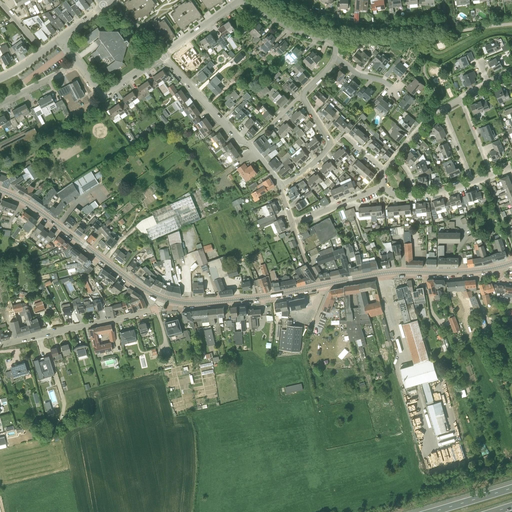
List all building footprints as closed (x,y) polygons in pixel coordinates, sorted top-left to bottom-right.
[(24,3),(22,0),(14,0),(20,9),(22,8),(20,5),(24,3)] [(29,0),(31,2),(31,3),(33,6),(37,14),(39,12),(35,5),(34,2),(36,0),(29,0)] [(79,1),(79,0),(78,0),(73,0),(75,3),(70,7),(76,14),(77,15),(81,12),(80,11),(81,10),(84,8),(85,9),(79,1)] [(79,0),(79,1),(85,9),(89,6),(87,3),(88,2),(90,4),(93,2),(91,0),(79,0)] [(134,7),(130,1),(129,0),(127,0),(123,3),(124,5),(136,20),(139,17),(141,19),(142,17),(136,9),(135,11),(133,8),(134,7)] [(148,16),(142,7),(140,9),(139,6),(140,5),(136,0),(130,0),(130,1),(134,7),(136,9),(142,17),(145,15),(147,17),(148,16)] [(152,10),(143,0),(136,0),(140,5),(142,3),(144,6),(142,7),(148,16),(150,15),(148,13),(152,10)] [(143,0),(152,10),(153,9),(152,8),(156,5),(152,0),(143,0)] [(196,19),(197,21),(203,17),(202,15),(191,0),(190,0),(187,3),(186,1),(184,2),(196,19)] [(209,0),(201,0),(209,10),(214,7),(209,0)] [(348,4),(347,0),(340,0),(340,3),(337,3),(337,9),(340,9),(340,8),(348,9),(348,8),(350,7),(350,4),(348,4)] [(359,0),(359,5),(355,5),(355,11),(358,11),(359,9),(367,10),(367,0),(359,0)] [(373,14),(377,13),(376,10),(385,8),(383,0),(374,0),(375,4),(371,4),(373,14)] [(390,13),(394,12),(393,6),(401,5),(400,0),(391,0),(392,2),(388,2),(389,8),(390,13)] [(70,7),(66,1),(62,4),(66,10),(62,13),(68,21),(72,19),(71,17),(76,14),(70,7)] [(180,3),(178,4),(183,11),(185,10),(187,13),(185,14),(191,22),(196,19),(184,2),(181,4),(180,3)] [(178,4),(177,5),(178,6),(175,9),(187,26),(191,22),(185,14),(184,15),(182,12),(183,11),(178,4)] [(68,21),(62,13),(57,7),(54,10),(58,16),(54,19),(60,28),(64,25),(63,24),(67,21),(68,22),(68,21)] [(170,14),(181,30),(182,31),(188,28),(187,26),(175,9),(173,10),(174,12),(170,14)] [(44,13),(50,22),(45,25),(52,34),(55,31),(55,30),(58,28),(59,27),(60,28),(54,19),(52,17),(48,12),(44,13)] [(38,15),(33,17),(23,20),(27,26),(38,23),(42,28),(34,33),(39,39),(41,38),(43,40),(47,37),(46,36),(51,33),(51,34),(52,34),(45,25),(45,26),(43,23),(38,15)] [(164,42),(169,38),(163,30),(161,31),(159,28),(161,27),(158,23),(157,21),(156,19),(154,20),(156,22),(152,25),(164,42)] [(163,30),(169,38),(170,40),(176,36),(174,35),(164,19),(160,22),(159,20),(157,21),(158,23),(161,27),(163,30)] [(228,31),(230,33),(235,30),(229,21),(224,25),(228,31)] [(256,43),(261,39),(259,37),(264,31),(262,29),(263,28),(259,24),(252,30),(251,31),(256,36),(252,39),(256,43)] [(222,41),(221,41),(225,47),(228,45),(224,40),(228,38),(227,35),(230,33),(228,31),(224,25),(219,28),(223,35),(219,38),(220,38),(222,41)] [(128,40),(126,38),(123,39),(117,31),(99,30),(97,29),(98,28),(98,27),(84,37),(85,38),(85,37),(89,42),(88,43),(89,43),(99,36),(99,38),(95,41),(96,41),(99,46),(98,47),(97,47),(97,48),(96,48),(97,49),(96,49),(96,50),(94,51),(95,51),(91,54),(92,54),(97,61),(96,61),(97,62),(100,59),(101,59),(102,58),(102,59),(103,58),(104,58),(105,58),(106,57),(107,57),(110,61),(110,62),(114,59),(116,60),(106,67),(107,68),(111,72),(110,73),(111,73),(124,64),(122,61),(128,40)] [(220,38),(216,41),(211,34),(206,37),(210,44),(213,48),(219,44),(219,43),(221,41),(222,41),(220,38)] [(264,49),(263,49),(267,53),(270,49),(275,45),(272,42),(276,39),(272,34),(269,37),(267,36),(263,40),(265,43),(261,46),(264,49)] [(211,46),(210,44),(206,37),(200,41),(207,51),(212,47),(211,46)] [(502,40),(501,38),(498,40),(499,43),(498,44),(497,41),(485,46),(488,53),(500,49),(499,48),(502,47),(503,51),(509,49),(506,43),(505,39),(502,40)] [(17,43),(11,47),(14,52),(17,50),(20,54),(22,53),(23,54),(28,50),(25,46),(24,47),(23,44),(21,40),(17,43)] [(276,44),(275,45),(270,49),(274,53),(277,50),(281,54),(288,47),(287,45),(288,44),(284,40),(280,45),(278,46),(276,44)] [(14,52),(11,47),(8,49),(2,52),(3,55),(1,57),(5,65),(13,60),(10,55),(11,54),(11,55),(14,52)] [(198,55),(193,47),(187,51),(186,51),(179,56),(187,68),(193,64),(195,67),(201,63),(196,56),(198,55)] [(301,48),(299,50),(296,47),(290,54),(289,53),(286,56),(292,62),(293,61),(295,64),(297,62),(302,57),(300,55),(304,51),(301,48)] [(318,56),(313,51),(305,58),(302,61),(310,69),(311,68),(322,58),(319,55),(318,56)] [(361,53),(358,51),(353,58),(357,62),(362,66),(370,57),(364,53),(363,51),(361,53)] [(460,69),(465,67),(465,66),(470,64),(469,62),(474,59),(471,51),(465,54),(466,55),(460,58),(456,60),(460,69)] [(241,53),(233,60),(237,64),(245,57),(241,53)] [(382,55),(378,53),(374,58),(377,61),(373,66),(380,72),(382,70),(383,71),(386,68),(387,69),(390,65),(387,63),(389,61),(388,61),(389,59),(383,54),(382,55)] [(403,65),(399,62),(402,58),(400,56),(394,63),(397,65),(393,70),(401,77),(407,68),(409,66),(405,63),(403,65)] [(498,62),(496,58),(488,62),(490,66),(491,66),(495,71),(503,67),(499,61),(498,62)] [(215,64),(211,60),(198,71),(199,71),(200,73),(197,75),(203,82),(213,73),(212,73),(209,70),(215,64)] [(300,65),(297,62),(294,65),(297,68),(302,73),(305,70),(300,65)] [(163,80),(164,83),(167,81),(168,82),(170,77),(168,76),(163,70),(158,73),(163,80)] [(343,77),(346,75),(340,70),(336,75),(335,74),(332,78),(336,81),(337,80),(340,83),(344,78),(343,77)] [(465,87),(472,84),(471,83),(476,82),(474,78),(476,77),(474,71),(463,75),(465,81),(463,82),(465,87)] [(159,85),(158,83),(163,80),(158,73),(153,77),(155,80),(153,82),(157,87),(159,85)] [(296,76),(294,79),(298,83),(300,81),(303,84),(309,78),(303,73),(302,74),(301,73),(297,77),(296,76)] [(236,83),(243,77),(241,74),(234,80),(236,83)] [(207,84),(212,90),(217,85),(214,82),(217,80),(215,77),(207,84)] [(421,89),(424,86),(415,79),(410,86),(409,85),(406,88),(413,94),(419,87),(421,89)] [(84,95),(76,80),(70,84),(70,85),(69,85),(68,86),(67,85),(57,91),(60,97),(73,90),(75,95),(72,96),(74,100),(84,95)] [(157,87),(153,82),(150,84),(148,80),(143,84),(148,90),(153,87),(154,89),(157,87)] [(359,86),(352,80),(348,85),(346,83),(340,89),(351,97),(356,91),(355,90),(359,86)] [(291,84),(288,82),(283,87),(287,92),(290,90),(294,94),(299,88),(293,82),(291,84)] [(147,91),(148,90),(143,84),(138,88),(140,91),(138,92),(142,98),(141,98),(144,101),(146,99),(145,97),(150,94),(147,91)] [(172,92),(176,89),(173,84),(168,88),(169,90),(171,93),(172,92)] [(217,85),(212,90),(217,95),(224,88),(222,85),(220,88),(217,85)] [(265,95),(270,91),(267,86),(259,93),(260,95),(263,93),(265,95)] [(371,89),(368,87),(364,92),(361,89),(357,94),(362,98),(363,97),(367,101),(375,91),(371,88),(371,89)] [(503,92),(501,88),(497,90),(497,91),(495,92),(500,103),(510,99),(507,91),(503,92)] [(178,91),(176,89),(172,92),(171,93),(173,96),(175,94),(178,99),(185,94),(181,89),(178,91)] [(230,109),(235,104),(233,101),(239,96),(233,90),(227,96),(229,99),(225,103),(230,109)] [(133,91),(128,95),(133,101),(138,97),(139,100),(141,98),(142,98),(138,92),(135,94),(133,91)] [(319,107),(327,99),(318,91),(312,97),(318,103),(317,105),(319,107)] [(278,94),(276,92),(272,96),(282,106),(289,100),(283,95),(282,96),(279,93),(278,94)] [(406,110),(415,99),(408,93),(405,96),(406,96),(399,104),(400,104),(402,106),(406,110)] [(44,98),(50,110),(56,106),(56,107),(59,105),(60,107),(62,107),(64,110),(66,109),(62,100),(55,104),(50,94),(44,98)] [(182,108),(187,104),(185,102),(188,99),(185,94),(178,99),(174,102),(179,110),(182,108)] [(135,104),(133,101),(128,95),(123,98),(126,103),(124,105),(127,110),(130,108),(135,104)] [(385,100),(383,99),(383,98),(380,95),(374,102),(377,105),(375,108),(381,113),(381,112),(385,115),(393,105),(389,102),(388,102),(386,100),(388,98),(385,100)] [(37,101),(41,109),(43,114),(50,110),(44,98),(37,101)] [(246,111),(243,107),(248,102),(245,100),(240,105),(236,109),(239,113),(236,115),(240,120),(246,115),(247,116),(250,113),(247,110),(246,111)] [(326,116),(334,107),(334,106),(330,102),(331,102),(329,100),(327,102),(322,107),(325,109),(321,113),(323,115),(323,114),(326,116)] [(489,109),(486,101),(481,103),(481,101),(471,105),(474,114),(484,110),(484,111),(489,109)] [(127,110),(124,105),(121,106),(119,103),(114,107),(120,115),(127,110)] [(188,107),(187,104),(182,108),(179,110),(180,113),(184,110),(187,115),(191,113),(197,108),(193,103),(188,107)] [(22,113),(24,116),(30,113),(28,110),(28,109),(30,108),(28,104),(25,105),(25,104),(19,107),(22,113)] [(269,120),(273,115),(264,106),(261,109),(265,112),(263,114),(269,120)] [(24,116),(22,113),(19,107),(12,111),(13,111),(11,112),(13,116),(15,115),(15,116),(14,116),(17,121),(24,117),(24,116)] [(120,115),(114,107),(109,110),(111,113),(109,115),(113,121),(120,115)] [(340,112),(334,107),(326,116),(327,118),(329,120),(332,117),(334,119),(338,114),(340,112)] [(40,122),(36,113),(33,108),(30,110),(33,114),(32,114),(37,124),(40,122)] [(191,113),(194,118),(192,119),(194,122),(199,118),(197,116),(201,113),(197,108),(191,113)] [(300,119),(302,121),(305,119),(304,118),(306,116),(300,110),(298,112),(297,110),(294,113),(300,119)] [(302,121),(300,119),(294,113),(291,116),(292,117),(291,119),(297,125),(299,123),(300,123),(302,121)] [(341,116),(338,114),(334,119),(336,120),(333,125),(335,126),(337,128),(343,121),(345,118),(341,115),(341,116)] [(415,120),(408,114),(403,120),(405,121),(402,124),(408,130),(411,127),(410,126),(413,123),(411,122),(414,119),(415,120)] [(0,123),(1,125),(3,129),(11,125),(14,130),(16,128),(16,127),(12,119),(8,121),(5,116),(4,116),(4,115),(0,117),(0,123)] [(159,118),(165,124),(168,122),(162,115),(159,118)] [(201,121),(199,118),(194,122),(199,129),(203,127),(209,122),(206,117),(201,121)] [(260,129),(254,123),(255,122),(251,118),(244,124),(249,128),(250,129),(246,133),(251,137),(260,129)] [(347,124),(343,121),(337,128),(339,129),(339,130),(341,132),(344,128),(349,132),(354,125),(350,121),(349,123),(347,124)] [(203,127),(199,129),(198,130),(201,134),(199,136),(201,139),(211,132),(209,130),(213,127),(209,122),(203,127)] [(399,141),(404,135),(402,134),(404,131),(393,122),(391,125),(394,127),(392,129),(394,130),(390,134),(399,141)] [(281,126),(287,132),(289,130),(291,131),(293,129),(287,123),(285,124),(284,123),(281,126)] [(446,136),(443,128),(437,123),(427,135),(434,135),(435,134),(437,136),(436,137),(438,142),(444,140),(443,137),(446,136)] [(483,132),(482,132),(485,141),(490,139),(491,140),(494,139),(493,134),(494,134),(493,130),(491,131),(489,125),(481,128),(483,132)] [(287,132),(281,126),(278,129),(280,130),(278,132),(284,138),(286,136),(285,134),(287,132)] [(350,133),(354,136),(360,130),(355,126),(350,133)] [(300,138),(302,136),(298,131),(295,127),(293,129),(296,133),(300,138)] [(0,148),(2,154),(39,137),(34,128),(24,133),(26,136),(0,148)] [(364,134),(360,130),(354,136),(358,140),(364,134)] [(216,141),(223,136),(220,132),(215,135),(213,132),(208,136),(210,138),(212,137),(216,141)] [(368,146),(373,149),(380,140),(378,139),(379,134),(376,132),(370,140),(372,141),(368,146)] [(364,134),(358,140),(363,144),(369,138),(364,134)] [(263,144),(267,140),(263,135),(253,143),(257,148),(262,145),(263,144)] [(219,146),(224,142),(226,141),(223,136),(216,141),(219,146)] [(311,141),(316,148),(319,145),(318,144),(320,142),(315,136),(312,138),(313,140),(311,141)] [(271,146),(267,140),(263,144),(262,145),(257,148),(261,153),(266,150),(271,146)] [(385,144),(380,140),(373,149),(377,153),(381,148),(383,150),(388,145),(386,143),(385,144)] [(316,148),(311,141),(308,143),(307,142),(304,144),(310,151),(312,149),(313,151),(316,148)] [(226,145),(224,142),(219,146),(221,149),(224,147),(227,151),(234,146),(230,142),(226,145)] [(439,146),(444,158),(452,155),(447,143),(439,146)] [(504,151),(501,143),(500,143),(493,146),(495,150),(490,152),(493,159),(492,160),(495,161),(497,159),(498,159),(497,157),(501,156),(500,152),(504,151)] [(390,147),(388,145),(383,150),(386,152),(382,156),(387,160),(392,154),(393,154),(394,152),(390,148),(390,147)] [(237,151),(234,146),(227,151),(223,154),(226,159),(230,156),(237,151)] [(337,151),(343,158),(345,156),(346,157),(349,155),(343,148),(342,150),(340,148),(337,151)] [(271,159),(278,153),(276,149),(272,152),(268,154),(271,159)] [(298,155),(304,161),(307,159),(306,157),(308,156),(302,149),(299,151),(301,153),(298,155)] [(422,156),(422,155),(419,153),(418,150),(414,154),(411,157),(408,161),(411,164),(413,163),(417,158),(419,159),(422,156)] [(230,156),(233,160),(230,162),(233,165),(238,161),(236,159),(240,155),(237,151),(230,156)] [(343,158),(337,151),(334,153),(335,155),(333,157),(336,160),(334,161),(339,167),(342,164),(340,162),(344,159),(343,158)] [(408,161),(411,157),(414,154),(411,151),(404,158),(408,161)] [(289,158),(291,156),(288,152),(281,158),(281,159),(280,160),(283,163),(289,158)] [(423,154),(422,155),(422,156),(419,159),(417,158),(413,163),(415,165),(417,169),(426,165),(430,163),(429,161),(425,160),(426,159),(423,154)] [(292,157),(291,156),(289,158),(292,162),(293,163),(295,161),(298,164),(300,163),(301,164),(304,161),(298,155),(296,157),(295,155),(292,157)] [(40,159),(44,165),(48,163),(44,156),(40,159)] [(280,161),(276,157),(268,163),(274,170),(282,163),(280,161)] [(292,162),(289,158),(283,163),(285,166),(279,171),(284,177),(292,170),(288,165),(292,162)] [(352,166),(357,170),(362,163),(358,159),(352,166)] [(452,162),(451,160),(442,164),(445,166),(448,173),(449,172),(451,178),(457,175),(457,174),(461,172),(459,168),(456,169),(453,162),(452,162)] [(325,164),(330,171),(332,169),(334,170),(336,168),(331,161),(329,163),(328,161),(325,164)] [(367,167),(362,163),(357,170),(361,174),(367,167)] [(248,168),(244,164),(238,169),(246,181),(257,173),(251,165),(248,168)] [(330,171),(325,164),(321,167),(323,168),(321,170),(326,176),(329,174),(328,172),(330,171)] [(29,176),(31,178),(32,180),(37,176),(35,173),(29,165),(23,169),(26,173),(20,176),(19,177),(16,173),(14,175),(10,177),(2,181),(1,184),(1,185),(8,188),(10,184),(12,186),(13,188),(17,191),(21,187),(21,186),(19,184),(20,183),(29,176)] [(426,174),(430,173),(432,173),(430,168),(428,169),(426,165),(417,169),(419,173),(420,177),(426,176),(426,174)] [(371,171),(367,167),(361,174),(365,177),(371,171)] [(98,183),(96,180),(93,175),(91,171),(72,183),(80,195),(98,183)] [(93,175),(96,180),(102,176),(99,171),(93,175)] [(371,171),(365,177),(369,181),(375,175),(371,171)] [(2,181),(10,177),(0,173),(0,183),(1,184),(2,181)] [(430,180),(430,173),(426,174),(426,176),(420,177),(418,177),(418,182),(427,181),(430,180)] [(315,174),(311,176),(317,183),(319,181),(321,183),(323,181),(318,174),(316,175),(315,174)] [(317,183),(311,176),(308,179),(310,180),(308,182),(313,189),(316,186),(315,185),(317,183)] [(508,186),(511,185),(509,178),(506,176),(506,177),(500,179),(504,188),(508,186)] [(32,180),(31,178),(21,186),(21,187),(24,189),(32,181),(32,180)] [(270,178),(262,182),(267,190),(275,186),(272,181),(270,178)] [(293,202),(297,199),(300,197),(299,195),(300,195),(298,190),(307,185),(303,180),(291,188),(292,189),(289,191),(289,192),(290,194),(288,194),(293,202)] [(346,184),(350,192),(355,189),(352,181),(346,184)] [(72,182),(56,193),(59,196),(61,199),(66,205),(80,195),(72,183),(72,182)] [(267,190),(262,182),(258,185),(257,186),(259,189),(252,193),(255,198),(253,199),(254,202),(260,199),(258,196),(267,190)] [(341,186),(345,194),(350,192),(346,184),(341,186)] [(27,186),(24,189),(21,187),(17,191),(27,196),(30,198),(33,194),(31,193),(34,188),(29,185),(28,186),(27,186)] [(506,194),(506,193),(511,190),(511,185),(508,186),(504,188),(506,192),(503,193),(504,195),(506,194)] [(339,196),(345,194),(341,186),(336,188),(339,196)] [(30,198),(35,202),(39,205),(43,209),(51,199),(46,195),(42,201),(38,198),(37,197),(43,189),(42,187),(40,189),(37,190),(35,192),(33,194),(30,198)] [(54,195),(56,193),(57,192),(57,193),(58,192),(53,187),(46,195),(51,199),(54,195)] [(339,196),(336,188),(331,190),(334,198),(339,196)] [(473,200),(478,199),(479,198),(479,200),(483,199),(486,198),(486,196),(482,197),(480,191),(477,192),(476,190),(474,190),(474,189),(470,190),(473,200)] [(468,201),(473,200),(470,190),(467,191),(467,192),(465,193),(466,195),(463,196),(463,198),(465,204),(467,204),(469,203),(468,201)] [(463,198),(461,199),(459,194),(454,196),(458,208),(462,207),(466,206),(465,206),(465,204),(463,198)] [(54,195),(51,199),(43,209),(47,211),(52,205),(53,204),(58,198),(54,195)] [(146,228),(151,241),(178,229),(200,219),(190,195),(171,203),(151,212),(153,215),(157,224),(146,228)] [(319,200),(321,202),(324,206),(330,203),(325,196),(319,200)] [(453,210),(452,206),(457,205),(454,196),(449,197),(450,201),(447,202),(449,207),(450,210),(450,211),(453,210)] [(232,201),(234,206),(244,202),(242,197),(232,201)] [(56,206),(53,204),(52,205),(47,211),(56,218),(65,205),(66,205),(61,199),(56,206)] [(449,207),(447,202),(445,203),(443,199),(438,200),(441,209),(446,208),(446,211),(450,210),(449,207)] [(295,204),(299,210),(306,206),(302,200),(295,204)] [(437,214),(442,212),(441,209),(438,200),(433,201),(435,206),(431,207),(434,220),(438,219),(437,214)] [(80,210),(81,211),(84,213),(86,215),(99,206),(95,201),(88,206),(87,205),(80,210)] [(257,220),(259,224),(276,217),(275,217),(273,215),(279,212),(274,201),(263,207),(267,216),(257,220)] [(426,202),(420,203),(421,212),(422,216),(427,216),(427,217),(431,216),(430,207),(429,207),(426,207),(426,202)] [(416,213),(421,212),(420,203),(415,203),(416,208),(413,209),(413,218),(417,218),(416,213)] [(11,204),(8,212),(7,214),(12,216),(13,213),(16,206),(11,204)] [(376,206),(377,215),(377,219),(385,218),(384,208),(382,208),(382,205),(376,206)] [(81,211),(80,210),(76,207),(74,209),(63,223),(71,229),(74,224),(79,221),(83,219),(87,216),(86,215),(84,213),(81,217),(78,215),(81,211)] [(339,211),(342,220),(348,218),(344,209),(339,211)] [(354,216),(351,209),(345,211),(348,218),(354,216)] [(26,223),(30,216),(24,211),(21,216),(19,215),(18,217),(26,223)] [(157,224),(153,215),(142,220),(135,225),(149,241),(151,241),(146,228),(157,224)] [(37,221),(30,216),(26,223),(22,228),(21,229),(20,231),(21,232),(17,239),(19,240),(24,234),(27,231),(28,232),(30,228),(31,229),(32,227),(33,227),(37,221)] [(88,223),(89,224),(91,226),(94,222),(97,220),(94,217),(88,223)] [(276,217),(259,224),(261,228),(274,223),(278,232),(286,229),(282,218),(276,220),(275,218),(276,217)] [(338,234),(330,217),(313,226),(315,232),(322,244),(338,234)] [(98,226),(101,223),(97,219),(97,220),(94,222),(91,226),(89,224),(85,229),(82,232),(83,232),(81,236),(83,238),(86,235),(85,234),(91,227),(94,230),(93,231),(95,231),(97,229),(99,227),(98,226)] [(81,223),(79,221),(74,224),(71,229),(81,236),(83,232),(82,232),(85,229),(80,225),(81,223)] [(39,239),(44,232),(41,230),(44,226),(39,223),(33,231),(36,234),(34,236),(39,239)] [(101,232),(105,237),(109,234),(111,232),(106,226),(104,223),(100,227),(99,227),(97,229),(101,232)] [(315,232),(313,226),(300,233),(302,239),(315,232)] [(14,238),(20,231),(21,229),(18,227),(12,236),(14,238)] [(99,235),(100,233),(101,232),(97,229),(95,231),(93,231),(93,232),(92,232),(86,240),(91,244),(96,238),(96,237),(94,235),(96,233),(99,235)] [(46,245),(48,242),(55,234),(50,230),(47,234),(44,232),(39,239),(46,245)] [(109,234),(105,237),(107,239),(104,243),(101,240),(98,243),(103,247),(106,244),(107,245),(108,244),(112,247),(120,237),(113,230),(111,232),(109,234)] [(59,246),(63,240),(58,236),(53,242),(59,246)] [(424,261),(412,261),(411,236),(404,237),(406,266),(414,267),(423,267),(424,261)] [(496,239),(496,240),(497,243),(500,252),(502,258),(507,257),(501,238),(496,239)] [(289,242),(291,248),(297,246),(294,239),(289,242)] [(492,255),(488,256),(488,255),(486,255),(483,245),(482,242),(480,239),(475,241),(477,244),(478,247),(479,248),(484,264),(493,261),(492,255)] [(59,254),(64,252),(65,251),(66,252),(68,249),(66,247),(69,244),(63,240),(59,246),(57,248),(59,254)] [(394,257),(393,251),(392,247),(392,245),(391,241),(386,242),(387,253),(387,254),(381,255),(382,260),(381,260),(382,265),(385,264),(386,268),(390,268),(389,260),(394,259),(394,257)] [(180,242),(171,245),(174,259),(184,257),(180,242)] [(343,248),(346,255),(345,255),(351,274),(363,272),(361,260),(360,254),(355,255),(352,245),(351,246),(350,243),(343,245),(344,247),(343,248)] [(401,249),(400,243),(392,245),(392,247),(393,251),(395,250),(396,259),(402,258),(400,249),(401,249)] [(206,253),(213,250),(211,244),(204,247),(206,253)] [(484,264),(479,248),(478,247),(477,244),(474,245),(475,249),(477,254),(475,254),(476,258),(473,259),(474,266),(484,264)] [(75,259),(80,252),(73,247),(70,250),(68,249),(66,252),(65,251),(64,252),(66,257),(65,257),(66,259),(72,257),(75,259)] [(317,257),(320,264),(325,262),(326,264),(335,261),(334,260),(336,259),(337,259),(333,250),(332,247),(325,249),(327,254),(317,257)] [(351,274),(345,255),(346,255),(343,248),(344,247),(333,250),(336,258),(337,259),(340,258),(343,268),(339,269),(338,269),(341,276),(351,274)] [(170,258),(170,255),(168,256),(167,248),(159,250),(161,260),(161,261),(156,262),(158,268),(165,267),(164,259),(170,258)] [(199,266),(208,263),(202,248),(194,251),(199,266)] [(125,255),(117,249),(113,254),(115,256),(115,257),(123,264),(131,254),(128,252),(125,255)] [(65,263),(66,269),(77,267),(81,266),(87,258),(80,252),(75,259),(72,257),(66,259),(62,261),(62,264),(65,263)] [(474,266),(473,259),(472,256),(472,254),(466,255),(466,252),(462,252),(464,258),(464,263),(467,263),(468,267),(474,266)] [(493,261),(502,258),(500,252),(492,255),(493,261)] [(441,257),(441,255),(438,255),(438,267),(458,268),(458,264),(458,258),(441,257)] [(132,266),(134,267),(136,264),(137,262),(138,261),(134,257),(132,259),(126,267),(130,269),(132,266)] [(225,270),(220,257),(208,262),(210,268),(215,266),(219,278),(221,278),(228,275),(227,270),(227,269),(225,270)] [(81,266),(77,267),(81,270),(83,272),(82,274),(86,277),(93,269),(89,266),(92,261),(87,258),(81,266)] [(171,267),(170,258),(164,259),(165,267),(166,275),(167,284),(173,286),(172,276),(171,276),(170,270),(173,270),(172,267),(172,268),(171,267)] [(361,260),(363,272),(372,270),(370,262),(369,259),(361,260)] [(339,269),(335,261),(326,264),(329,271),(338,269),(339,269)] [(376,261),(370,262),(372,270),(379,269),(376,261)] [(141,267),(139,265),(140,264),(137,262),(136,264),(134,267),(132,266),(130,269),(129,271),(133,274),(141,267)] [(266,275),(268,272),(265,264),(260,265),(263,274),(266,275)] [(306,264),(299,268),(302,273),(305,279),(308,283),(316,281),(306,264)] [(320,280),(332,278),(329,271),(322,272),(317,265),(312,267),(317,275),(318,274),(320,280)] [(144,283),(150,287),(155,279),(157,276),(152,272),(147,268),(145,266),(142,268),(141,267),(133,274),(139,279),(144,283)] [(215,266),(210,268),(210,267),(209,268),(213,280),(215,280),(219,278),(215,266)] [(228,275),(229,276),(238,274),(237,267),(229,269),(227,270),(228,275)] [(104,277),(107,272),(103,269),(99,274),(97,277),(95,278),(93,280),(95,283),(97,281),(100,280),(101,279),(104,277)] [(341,276),(338,269),(329,271),(332,278),(341,276)] [(281,289),(280,286),(280,285),(279,282),(278,278),(278,277),(276,278),(274,270),(271,271),(273,279),(275,278),(276,282),(271,283),(272,290),(275,290),(281,289)] [(112,283),(116,278),(109,273),(105,278),(102,282),(107,285),(111,283),(112,283)] [(299,277),(298,275),(298,274),(293,276),(294,279),(290,279),(289,276),(288,276),(286,275),(284,275),(282,277),(278,278),(279,282),(280,285),(280,286),(281,289),(297,286),(296,280),(299,277)] [(198,285),(198,277),(193,278),(194,292),(204,292),(203,284),(198,285)] [(261,287),(268,285),(265,277),(258,279),(261,287)] [(308,283),(305,279),(301,280),(300,277),(299,277),(296,280),(297,286),(308,283)] [(87,278),(83,280),(89,293),(93,291),(87,278)] [(234,295),(232,289),(225,290),(221,278),(219,278),(215,280),(221,296),(234,295)] [(249,281),(249,278),(243,279),(243,282),(242,282),(243,289),(251,288),(250,284),(251,284),(250,280),(249,281)] [(118,292),(122,286),(119,283),(120,282),(117,279),(112,286),(111,285),(109,288),(115,293),(116,291),(118,292)] [(158,280),(155,279),(150,287),(159,291),(163,282),(159,280),(158,280)] [(270,291),(268,285),(261,287),(258,279),(253,281),(255,287),(258,286),(258,287),(260,293),(263,292),(263,293),(270,291)] [(437,294),(433,280),(433,279),(427,280),(430,296),(434,295),(435,299),(440,298),(439,298),(439,297),(439,294),(437,294)] [(383,313),(381,305),(379,297),(378,293),(375,293),(376,303),(368,305),(366,295),(371,294),(370,289),(377,288),(375,280),(371,281),(361,283),(362,292),(365,311),(365,312),(368,311),(369,316),(383,313)] [(435,280),(433,280),(437,294),(439,294),(439,297),(439,298),(443,297),(441,289),(440,289),(440,288),(438,288),(438,286),(445,285),(444,280),(435,280)] [(474,308),(473,303),(471,297),(468,291),(466,287),(466,280),(447,282),(447,291),(456,290),(457,291),(463,290),(466,297),(464,298),(469,310),(474,308)] [(473,303),(474,308),(476,313),(481,311),(475,296),(472,297),(471,291),(476,290),(475,280),(466,280),(466,287),(468,291),(471,297),(473,303)] [(413,291),(413,288),(412,286),(411,281),(407,281),(407,285),(408,291),(413,303),(415,303),(414,298),(413,291)] [(350,293),(356,292),(359,307),(359,312),(365,311),(362,292),(361,283),(344,286),(344,287),(344,294),(344,298),(345,308),(345,309),(345,312),(352,312),(351,308),(350,306),(350,293)] [(489,295),(490,295),(492,299),(497,297),(495,293),(492,294),(491,291),(488,292),(486,285),(485,285),(484,283),(479,284),(482,295),(488,294),(489,295)] [(488,292),(491,291),(494,290),(492,283),(486,285),(488,292)] [(170,295),(173,286),(167,284),(163,293),(170,295)] [(504,297),(504,295),(506,286),(504,286),(494,284),(495,288),(497,292),(500,292),(502,292),(502,297),(504,297)] [(413,303),(408,291),(407,285),(395,288),(398,300),(405,298),(407,305),(413,303)] [(425,301),(423,287),(417,288),(416,285),(412,286),(413,288),(413,291),(414,298),(415,303),(425,301)] [(180,291),(179,287),(173,286),(170,295),(180,297),(180,291)] [(121,293),(121,294),(123,298),(126,297),(127,300),(128,300),(130,304),(138,301),(138,300),(142,298),(140,295),(129,287),(126,291),(121,293)] [(334,300),(335,300),(344,298),(344,294),(344,287),(330,290),(329,290),(327,297),(329,298),(334,300)] [(491,302),(489,295),(488,294),(482,295),(485,304),(491,302)] [(74,308),(77,307),(78,313),(85,311),(83,301),(80,299),(79,297),(72,301),(74,308)] [(334,301),(334,300),(329,298),(327,297),(322,309),(330,312),(332,305),(334,301)] [(82,299),(83,301),(85,311),(94,309),(93,303),(90,304),(89,301),(88,301),(88,298),(82,299)] [(124,301),(121,302),(123,309),(126,308),(127,309),(129,308),(131,313),(136,311),(135,309),(140,308),(145,306),(142,299),(142,298),(138,300),(138,301),(130,304),(128,300),(127,300),(124,301)] [(306,306),(304,298),(298,299),(296,299),(296,300),(290,301),(292,309),(297,308),(297,309),(301,308),(301,307),(306,306)] [(418,319),(413,303),(407,305),(405,298),(398,300),(399,304),(398,304),(399,308),(400,308),(404,323),(402,324),(418,319)] [(93,303),(94,309),(97,308),(97,310),(102,309),(100,301),(97,301),(96,299),(92,300),(93,303)] [(28,310),(29,310),(28,306),(32,304),(30,300),(24,302),(20,303),(22,309),(21,309),(21,311),(22,312),(28,310)] [(280,302),(282,310),(282,315),(282,316),(288,316),(289,311),(287,301),(280,302)] [(20,302),(12,304),(14,313),(21,311),(21,309),(22,309),(20,303),(20,302)] [(109,306),(111,315),(111,317),(116,316),(115,309),(123,308),(123,309),(121,302),(120,302),(120,303),(109,306)] [(64,315),(72,314),(69,303),(61,305),(64,315)] [(241,323),(242,331),(246,331),(245,319),(249,319),(248,309),(247,310),(246,305),(240,306),(241,322),(241,323)] [(234,322),(241,322),(240,306),(231,307),(232,320),(233,326),(233,332),(234,345),(243,344),(242,331),(235,332),(234,322)] [(345,312),(345,318),(347,330),(348,336),(350,341),(364,338),(360,324),(371,323),(369,316),(368,311),(365,312),(365,311),(359,312),(359,307),(351,308),(352,312),(345,312)] [(208,309),(210,321),(210,322),(210,325),(215,324),(214,317),(218,317),(217,308),(208,309)] [(210,322),(210,321),(208,309),(200,310),(202,318),(202,321),(202,322),(202,323),(210,322)] [(248,309),(249,319),(250,328),(256,328),(255,316),(262,316),(261,309),(254,310),(254,309),(248,309)] [(23,315),(25,320),(31,317),(29,310),(28,310),(22,312),(23,315)] [(202,318),(200,310),(190,311),(193,319),(202,318)] [(193,330),(195,329),(195,328),(194,324),(193,319),(190,311),(182,312),(185,322),(190,321),(191,327),(192,327),(193,330)] [(323,328),(326,319),(324,318),(325,315),(320,314),(319,316),(322,317),(318,326),(323,328)] [(454,332),(460,330),(455,316),(448,318),(454,332)] [(182,331),(178,317),(171,319),(176,335),(182,334),(181,331),(182,331)] [(176,335),(171,319),(164,321),(168,334),(169,337),(176,335)] [(403,329),(414,364),(430,360),(429,358),(418,319),(402,324),(403,329)] [(10,321),(14,337),(30,332),(28,325),(27,325),(19,328),(17,320),(11,321),(10,321)] [(40,329),(38,320),(32,322),(28,325),(30,332),(40,329)] [(292,321),(288,320),(286,330),(282,330),(279,350),(300,352),(301,342),(305,343),(311,328),(303,327),(292,325),(292,321)] [(142,336),(146,335),(145,332),(147,332),(146,329),(147,328),(145,323),(138,325),(140,330),(142,336)] [(115,341),(114,332),(113,332),(111,324),(105,326),(107,332),(109,332),(110,342),(114,341),(115,341)] [(102,333),(100,327),(89,329),(91,337),(95,353),(112,350),(111,343),(99,345),(97,334),(102,333)] [(208,346),(215,344),(211,328),(204,330),(208,346)] [(2,329),(0,329),(0,340),(9,338),(8,333),(4,335),(3,332),(2,329)] [(122,340),(135,336),(134,329),(120,333),(122,340)] [(64,354),(70,351),(68,344),(61,346),(64,354)] [(78,346),(77,347),(74,348),(73,350),(75,351),(76,351),(78,356),(79,359),(87,357),(86,354),(85,349),(86,348),(87,346),(85,345),(83,345),(81,345),(78,346)] [(58,354),(56,347),(50,349),(52,357),(55,356),(57,360),(62,358),(61,354),(58,354)] [(204,359),(210,358),(209,353),(205,354),(205,350),(202,351),(204,359)] [(38,362),(37,359),(33,360),(39,379),(54,375),(48,356),(43,357),(44,360),(38,362)] [(407,388),(415,386),(415,384),(420,383),(420,384),(438,379),(434,366),(437,365),(434,357),(429,358),(430,360),(414,364),(400,368),(407,388)] [(26,371),(24,364),(11,368),(12,371),(5,372),(7,378),(13,376),(14,376),(23,374),(23,376),(31,374),(30,370),(26,371)] [(287,393),(304,389),(302,383),(286,386),(287,393)]
